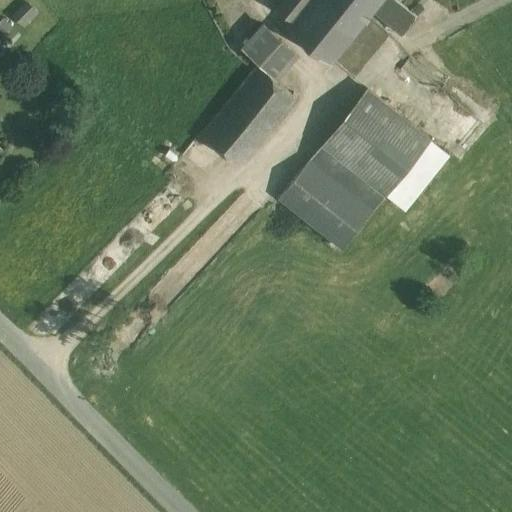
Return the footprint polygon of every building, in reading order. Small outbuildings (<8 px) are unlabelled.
[(282,0),(276,7),(291,19),(306,0),(282,0)] [(306,0),(291,19),(286,25),(329,60),(372,9),(401,33),(415,15),(397,0),(306,0)] [(38,13),(27,2),(14,15),(24,26),(38,13)] [(296,53),(263,24),(243,47),(259,62),(276,77),(296,53)] [(259,62),(202,132),(241,164),(297,95),(276,77),(259,62)] [(403,116),(368,88),(324,142),(360,171),(403,116)] [(403,116),(360,171),(324,142),(311,158),(374,208),(387,193),(431,138),(403,116)] [(431,138),(387,193),(406,208),(450,153),(431,138)] [(311,158),(310,157),(278,197),(342,248),(374,208),(311,158)] [(431,227),(379,269),(394,289),(406,279),(413,288),(427,277),(420,268),(447,246),(431,227)]
